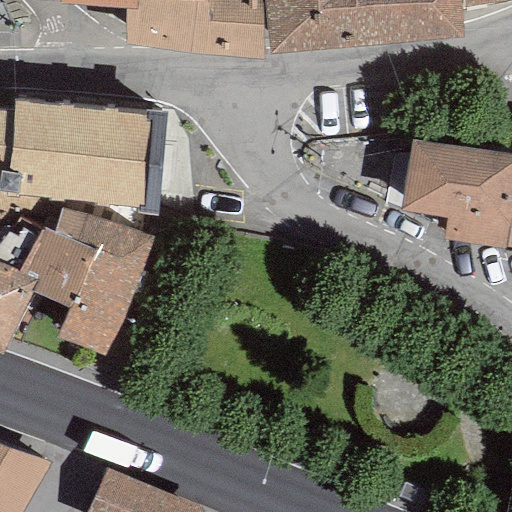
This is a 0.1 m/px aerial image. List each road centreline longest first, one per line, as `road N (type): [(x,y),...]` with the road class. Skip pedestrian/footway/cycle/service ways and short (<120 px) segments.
road 1 (residential): [(511,312),(481,282),(288,200),(245,158),(229,74)]
road 2 (primary): [(326,511),(87,414)]
road 3 (residential): [(511,21),(406,49),(271,61)]
road 4 (residential): [(229,74),(96,68)]
